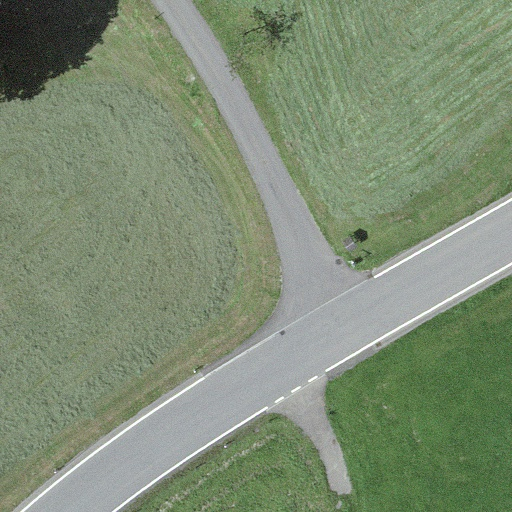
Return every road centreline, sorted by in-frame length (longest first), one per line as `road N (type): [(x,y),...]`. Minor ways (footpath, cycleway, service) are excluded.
road 1 (unclassified): [(168,0),(236,111),(337,332)]
road 2 (tertiary): [(69,511),(149,451),(337,332)]
road 3 (tertiary): [(337,332),(511,229)]
road 4 (track): [(345,511),(341,474),(281,368)]
